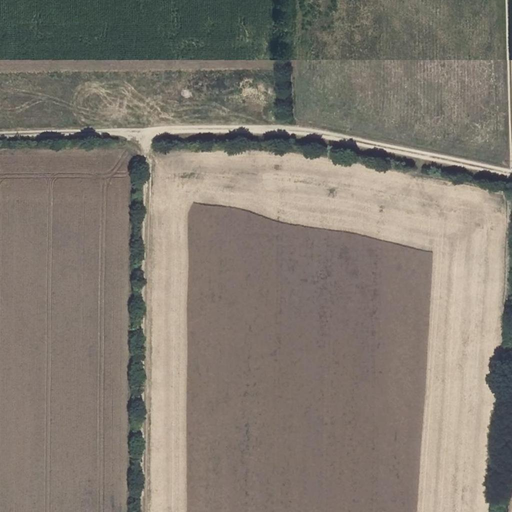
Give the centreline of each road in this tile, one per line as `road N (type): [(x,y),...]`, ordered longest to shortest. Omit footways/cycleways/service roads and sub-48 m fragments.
road 1 (track): [(511,173),(299,135),(0,141)]
road 2 (track): [(143,511),(144,138)]
